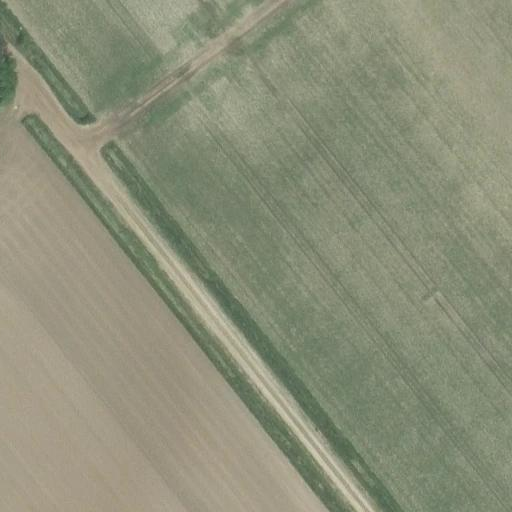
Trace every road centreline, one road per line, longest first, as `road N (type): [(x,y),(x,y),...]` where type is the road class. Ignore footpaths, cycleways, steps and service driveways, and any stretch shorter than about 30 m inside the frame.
road 1 (track): [(369,511),(0,45)]
road 2 (track): [(279,0),(82,149)]
